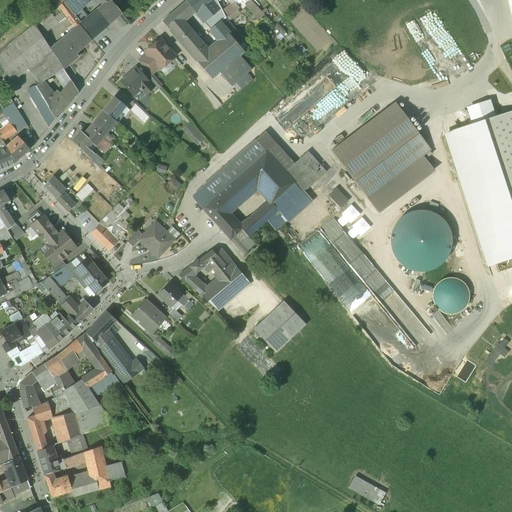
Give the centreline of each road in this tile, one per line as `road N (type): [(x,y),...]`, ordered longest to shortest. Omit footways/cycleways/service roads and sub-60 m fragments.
road 1 (track): [(105,303),(250,443),(362,511)]
road 2 (tertiary): [(173,0),(131,34),(23,170)]
road 3 (residential): [(7,389),(80,331),(125,278)]
road 4 (residential): [(125,278),(23,170)]
road 5 (residential): [(7,389),(50,511)]
